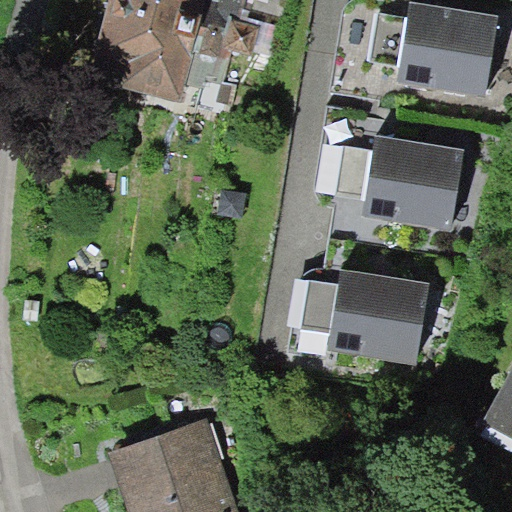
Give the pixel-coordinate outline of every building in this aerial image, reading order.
[(206,0),(108,0),(81,105),(120,114),(126,87),(181,101),(206,0)] [(418,0),(417,0),(403,86),(480,99),(494,13),(418,0)] [(383,141),(370,219),(452,232),(464,154),(383,141)] [(348,274),(335,357),(420,370),(433,287),(348,274)] [(511,433),(511,383),(491,422),(511,433)] [(242,511),(213,426),(110,460),(127,511),(242,511)]
